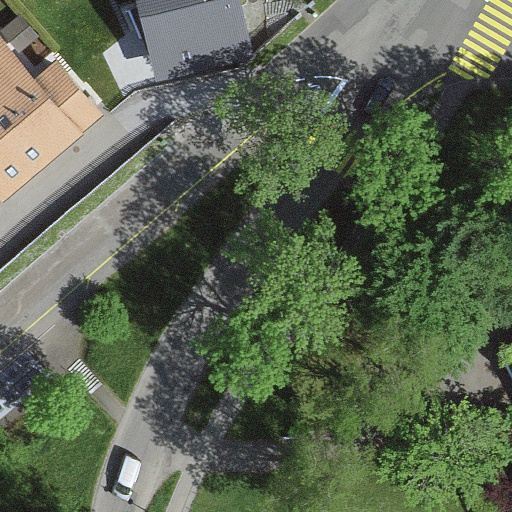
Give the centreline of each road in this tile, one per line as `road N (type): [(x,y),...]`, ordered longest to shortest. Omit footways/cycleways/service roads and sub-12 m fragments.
road 1 (residential): [(420,0),(137,429),(114,511)]
road 2 (residential): [(0,326),(336,34),(409,0)]
